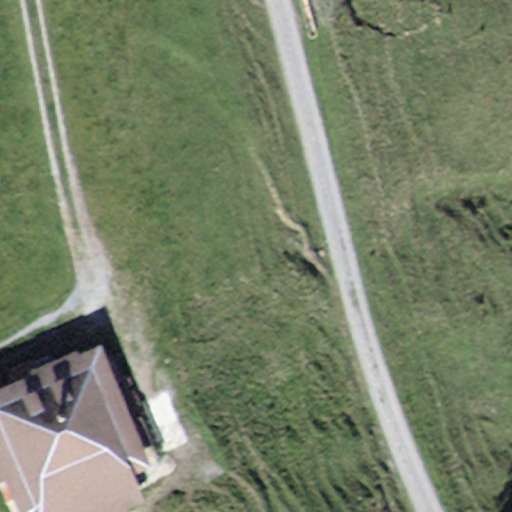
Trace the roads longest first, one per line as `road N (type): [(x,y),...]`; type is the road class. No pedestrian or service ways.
road 1 (track): [(275,0),(365,355),(431,511)]
road 2 (track): [(98,293),(67,196),(27,0)]
